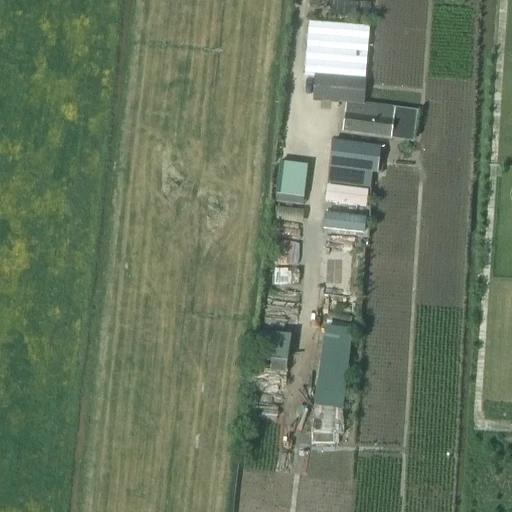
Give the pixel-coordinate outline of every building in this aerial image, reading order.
[(335,104),(345,105),(363,107),(368,29),(308,24),(304,76),(314,76),(312,97),(312,102),(335,104)] [(417,114),(363,107),(345,105),(341,135),(413,144),(417,114)] [(332,143),(327,185),(368,190),(370,174),(375,175),(379,148),(332,143)] [(324,203),(365,209),(367,192),(326,187),(324,203)] [(324,215),(322,231),(362,235),(363,219),(324,215)] [(333,436),(311,436),(311,446),(333,446),(333,436)]
